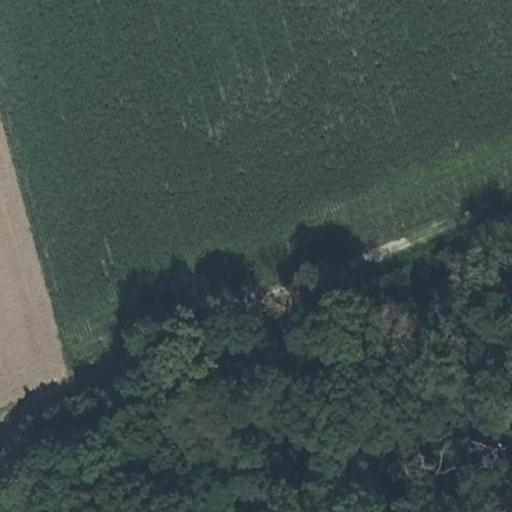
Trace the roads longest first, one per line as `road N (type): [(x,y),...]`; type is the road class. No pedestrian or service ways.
road 1 (track): [(511,195),(0,410)]
road 2 (track): [(375,511),(511,339)]
